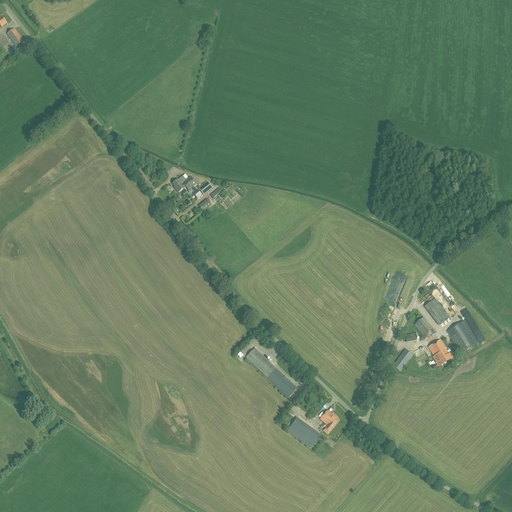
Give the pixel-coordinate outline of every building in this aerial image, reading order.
[(16,47),(24,41),(15,29),(7,34),(16,47)] [(186,181),(183,176),(178,180),(173,184),(177,189),(176,190),(178,193),(185,188),(186,187),(188,190),(191,189),(193,192),(193,193),(198,200),(202,196),(197,189),(196,190),(193,186),(196,184),(191,177),(186,181)] [(204,195),(212,188),(207,182),(199,189),(204,195)] [(226,194),(234,188),(232,185),(224,192),(226,194)] [(214,200),(222,193),(223,192),(220,188),(218,189),(211,196),(214,200)] [(224,199),(230,206),(242,198),(237,190),(224,199)] [(189,197),(184,200),(188,206),(193,203),(189,197)] [(203,212),(212,205),(207,199),(198,206),(203,212)] [(444,293),(431,282),(426,287),(439,298),(444,293)] [(400,298),(395,313),(401,315),(406,300),(400,298)] [(446,299),(441,303),(444,307),(449,303),(446,299)] [(439,326),(449,319),(434,300),(424,307),(439,326)] [(432,336),(436,334),(424,318),(414,325),(425,339),(431,335),(432,336)] [(460,354),(478,343),(465,321),(447,332),(460,354)] [(406,343),(416,340),(415,334),(404,336),(406,343)] [(449,354),(440,340),(428,348),(434,357),(433,357),(439,367),(453,358),(450,353),(449,354)] [(297,389),(254,349),(246,358),(288,398),(297,389)] [(400,372),(412,355),(405,349),(392,366),(400,372)] [(416,360),(418,365),(427,360),(425,356),(416,360)] [(332,414),(328,410),(320,420),(327,426),(325,429),(323,431),(327,435),(329,433),(340,420),(338,419),(338,418),(333,413),(332,414)] [(297,418),(287,431),(311,448),(321,435),(311,428),(310,428),(297,418)]
